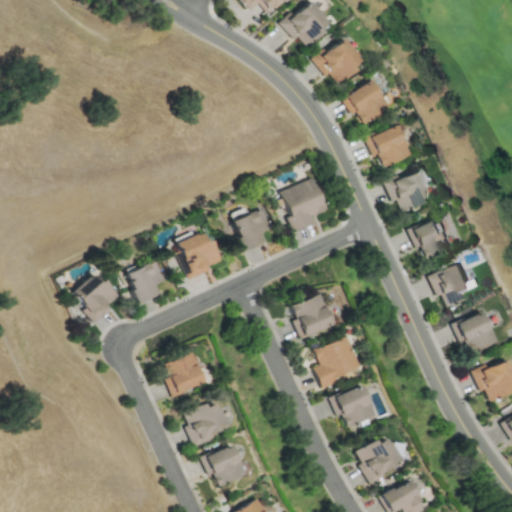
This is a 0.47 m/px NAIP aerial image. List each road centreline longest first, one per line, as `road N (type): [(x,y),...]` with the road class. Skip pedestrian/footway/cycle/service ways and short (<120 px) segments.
road 1 (residential): [(187,15),(256,56),(305,103),(437,377),(511,492)]
road 2 (residential): [(367,225),(136,331),(121,345)]
road 3 (residential): [(240,283),(352,511)]
road 4 (residential): [(121,345),(192,511)]
